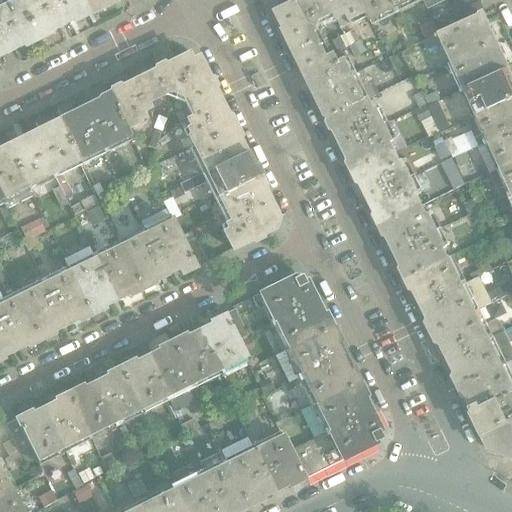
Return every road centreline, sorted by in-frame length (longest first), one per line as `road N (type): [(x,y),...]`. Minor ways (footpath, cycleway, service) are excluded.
road 1 (residential): [(490,511),(241,0)]
road 2 (residential): [(0,396),(314,237)]
road 3 (residential): [(314,237),(435,494)]
road 4 (residential): [(198,5),(314,237)]
road 5 (residential): [(0,103),(198,5)]
road 6 (tertiary): [(320,511),(383,489),(435,494)]
